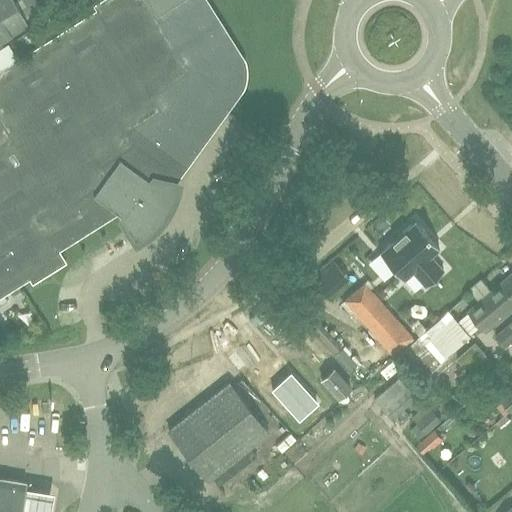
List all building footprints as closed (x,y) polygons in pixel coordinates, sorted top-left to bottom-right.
[(0,296),(29,278),(21,265),(53,245),(57,252),(59,250),(56,245),(113,209),(120,214),(137,240),(141,237),(148,232),(154,227),(159,220),(164,214),(168,207),(172,199),(174,191),(176,186),(176,185),(168,184),(238,86),(240,62),(200,0),(110,0),(0,69),(0,296)] [(13,0),(0,0),(0,39),(27,23),(13,0)] [(415,221),(379,252),(403,280),(412,272),(425,287),(443,271),(430,256),(439,248),(415,221)] [(511,271),(483,297),(469,309),(487,329),(506,312),(511,306),(511,271)] [(344,301),(367,326),(356,336),(378,362),(390,352),(392,354),(412,337),(364,283),(344,301)] [(291,296),(330,342),(338,335),(322,316),(314,307),(299,289),(291,296)] [(440,362),(471,336),(449,311),(401,351),(410,361),(415,357),(429,373),(440,362)] [(511,320),(496,334),(506,345),(511,340),(511,320)] [(475,378),(494,362),(476,340),(457,357),(475,378)] [(342,377),(351,369),(338,354),(329,363),(342,377)] [(298,417),(317,401),(290,371),(272,387),(298,417)] [(403,402),(413,394),(399,377),(374,399),(391,418),(406,405),(403,402)] [(268,433),(229,382),(168,429),(208,480),(268,433)] [(511,410),(511,393),(502,402),(511,412),(511,410)] [(412,417),(417,423),(410,430),(419,440),(426,434),(427,435),(442,420),(432,409),(427,403),(412,417)] [(437,431),(424,441),(430,449),(443,438),(437,431)] [(0,511),(20,511),(25,480),(0,476),(0,511)] [(30,511),(62,511),(65,493),(34,488),(30,511)]
